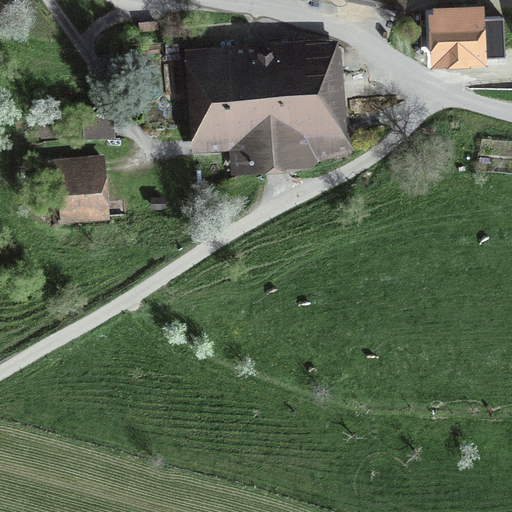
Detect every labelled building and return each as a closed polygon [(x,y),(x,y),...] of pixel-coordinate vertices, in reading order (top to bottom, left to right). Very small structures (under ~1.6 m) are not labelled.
[(351,0),(362,0),(400,7),(401,0),(306,0),(306,2),(349,10),(351,0)] [(511,14),(436,19),(438,60),(511,55),(511,14)] [(326,55),(200,63),(205,135),(332,127),(326,55)] [(87,138),(113,137),(111,112),(86,114),(87,138)] [(249,147),(250,167),(298,165),(320,159),(319,143),(249,147)] [(124,154),(64,157),(65,177),(85,176),(87,216),(129,215),(124,154)]
